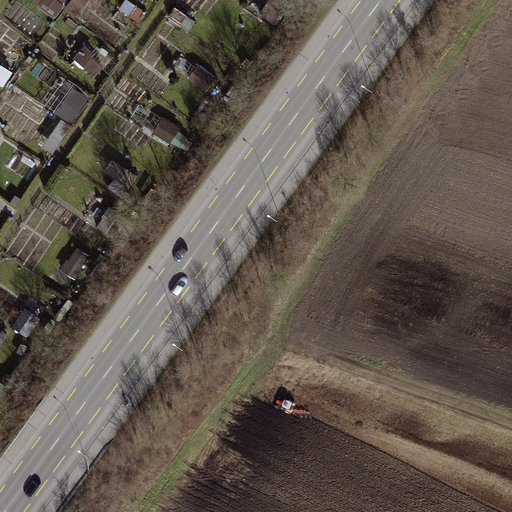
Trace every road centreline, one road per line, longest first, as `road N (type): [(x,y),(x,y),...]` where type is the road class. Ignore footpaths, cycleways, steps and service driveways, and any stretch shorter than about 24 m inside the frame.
road 1 (secondary): [(6,511),(381,0)]
road 2 (track): [(511,420),(268,336)]
